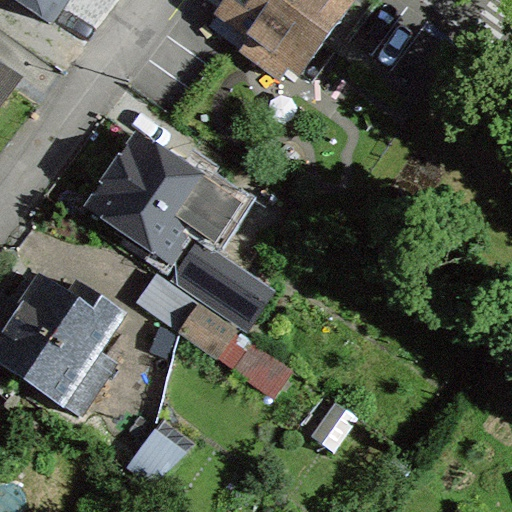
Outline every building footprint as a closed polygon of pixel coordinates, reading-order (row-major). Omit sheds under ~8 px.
[(16,0),(0,0),(0,25),(30,46),(47,21),(16,0)] [(16,0),(47,21),(49,23),(65,0),(16,0)] [(229,0),(220,13),(253,37),(242,50),(281,78),(291,64),(301,72),(353,2),(349,0),(229,0)] [(115,171),(90,208),(168,262),(208,203),(218,209),(227,197),(139,137),(115,171)] [(333,225),(353,195),(329,178),(308,208),(333,225)] [(260,299),(193,254),(176,278),(243,324),(260,299)] [(199,306),(201,304),(161,276),(142,302),(182,331),(199,306)] [(122,314),(79,285),(70,298),(42,280),(18,317),(0,343),(0,362),(80,416),(115,364),(97,352),(122,314)] [(236,332),(199,306),(182,331),(218,357),(220,355),(234,335),(236,332)] [(245,343),(234,335),(220,355),(231,363),(245,343)]
